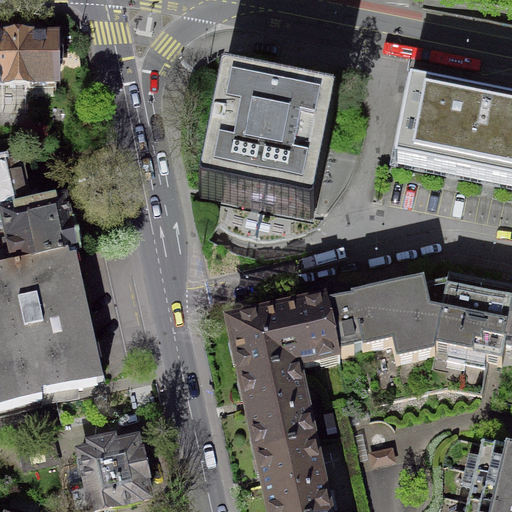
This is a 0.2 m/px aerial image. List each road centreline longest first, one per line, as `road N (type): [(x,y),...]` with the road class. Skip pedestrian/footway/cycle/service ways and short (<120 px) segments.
road 1 (residential): [(168,306),(433,243),(511,251)]
road 2 (primary): [(238,0),(511,54)]
road 3 (primary): [(168,306),(212,511)]
road 4 (primary): [(129,123),(168,306)]
road 5 (primary): [(129,123),(166,46),(226,0)]
road 6 (primary): [(103,0),(129,123)]
